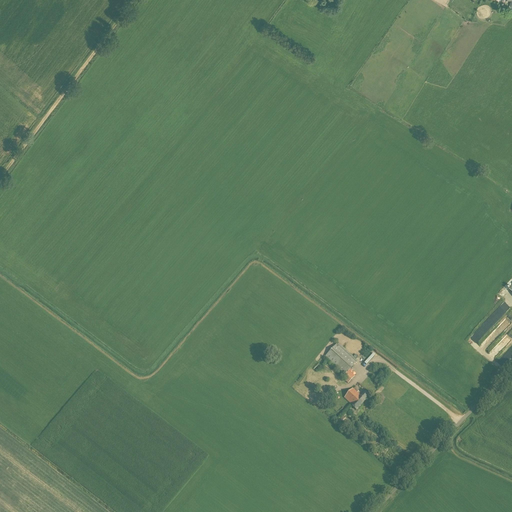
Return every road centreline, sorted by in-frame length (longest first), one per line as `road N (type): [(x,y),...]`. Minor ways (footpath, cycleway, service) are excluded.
road 1 (track): [(0,179),(134,0)]
road 2 (unclassified): [(377,511),(511,372)]
